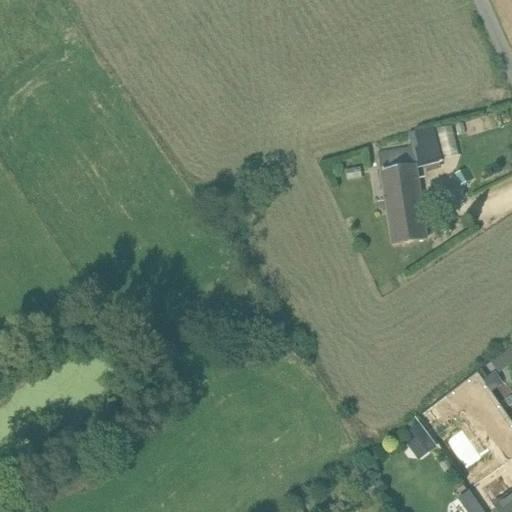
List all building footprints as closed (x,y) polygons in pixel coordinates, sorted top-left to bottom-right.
[(443,156),(457,154),(452,125),(438,127),(443,156)] [(413,151),(416,169),(439,164),(432,129),(410,134),(413,151)] [(380,157),(394,243),(427,238),(416,169),(413,151),(380,157)] [(483,511),(468,490),(457,499),(466,511),(483,511)] [(511,511),(511,496),(494,508),(497,511),(511,511)]
